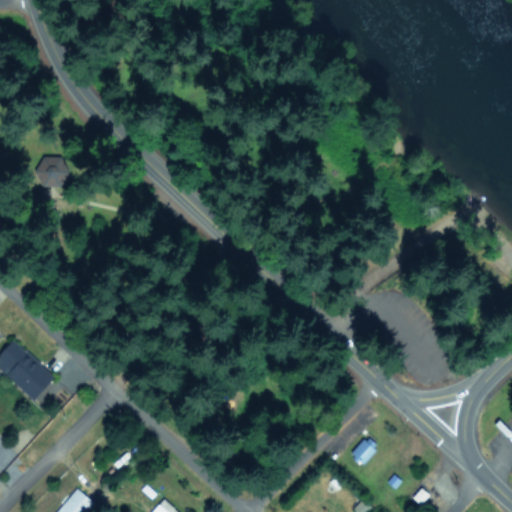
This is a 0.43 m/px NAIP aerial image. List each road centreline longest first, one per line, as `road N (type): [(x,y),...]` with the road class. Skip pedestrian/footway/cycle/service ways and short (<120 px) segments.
road 1 (tertiary): [(377,374),(209,238),(79,62),(51,0)]
road 2 (residential): [(249,511),(0,288)]
road 3 (residential): [(377,374),(245,511)]
road 4 (residential): [(113,392),(0,511)]
